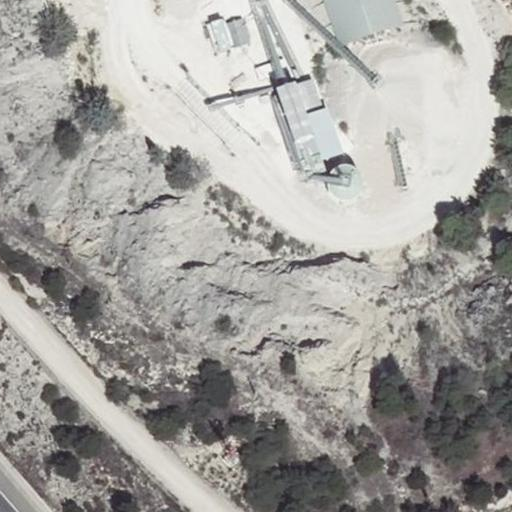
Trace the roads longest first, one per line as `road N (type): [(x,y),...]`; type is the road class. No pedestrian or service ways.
road 1 (track): [(128,0),(122,32),(136,87),(300,214),(348,229),(398,224),(431,207),(463,170),(476,131),(480,73),(454,0)]
road 2 (track): [(125,7),(152,60),(197,97),(300,214)]
